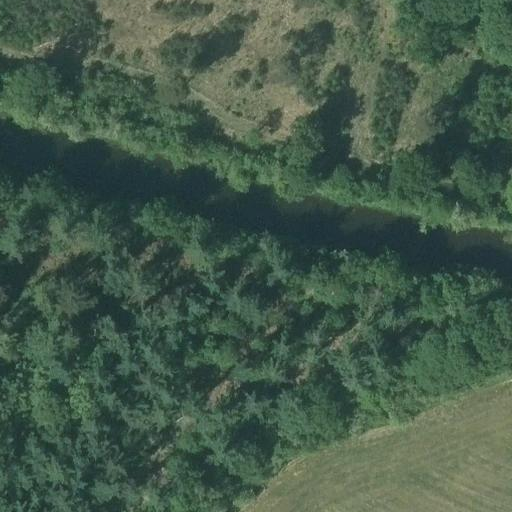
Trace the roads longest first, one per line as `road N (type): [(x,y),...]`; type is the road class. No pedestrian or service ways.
road 1 (track): [(511,175),(347,158),(116,73),(0,48)]
road 2 (track): [(347,158),(319,87),(339,0)]
